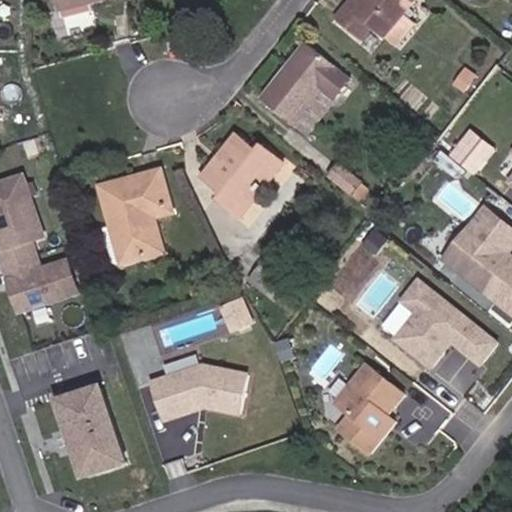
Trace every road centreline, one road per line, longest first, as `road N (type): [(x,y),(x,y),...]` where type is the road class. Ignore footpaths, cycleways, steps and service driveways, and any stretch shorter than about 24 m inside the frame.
road 1 (residential): [(511,414),(453,487),(404,507),(251,484),(151,511)]
road 2 (residential): [(182,96),(230,72),(300,0)]
